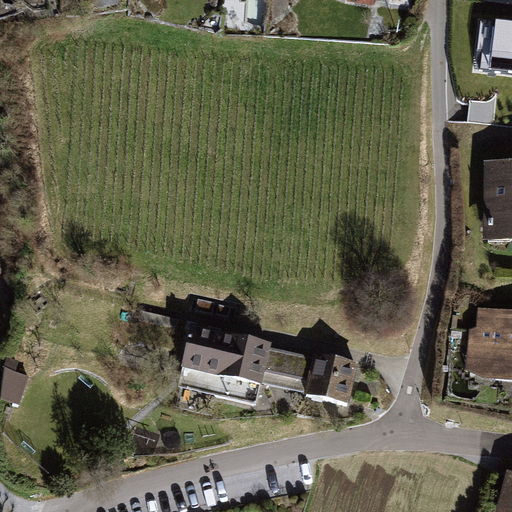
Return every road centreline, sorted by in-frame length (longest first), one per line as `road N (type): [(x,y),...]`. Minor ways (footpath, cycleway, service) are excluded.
road 1 (residential): [(403,434),(443,237),(438,0)]
road 2 (residential): [(72,511),(215,466),(403,434)]
